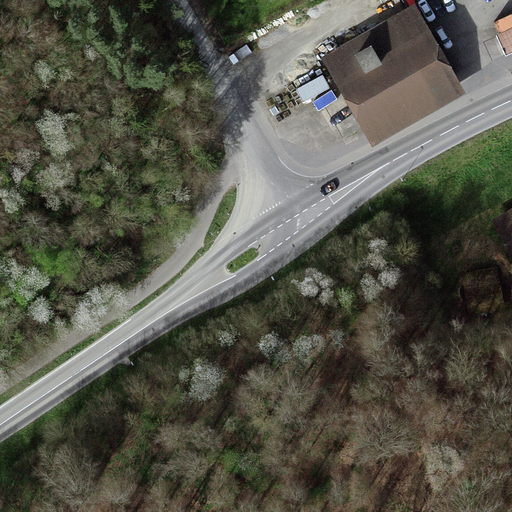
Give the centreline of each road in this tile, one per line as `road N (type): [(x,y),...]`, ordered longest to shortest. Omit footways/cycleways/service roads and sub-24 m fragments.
road 1 (secondary): [(0,417),(323,196),(511,100)]
road 2 (track): [(0,377),(178,261),(244,130)]
road 3 (track): [(291,216),(166,0)]
